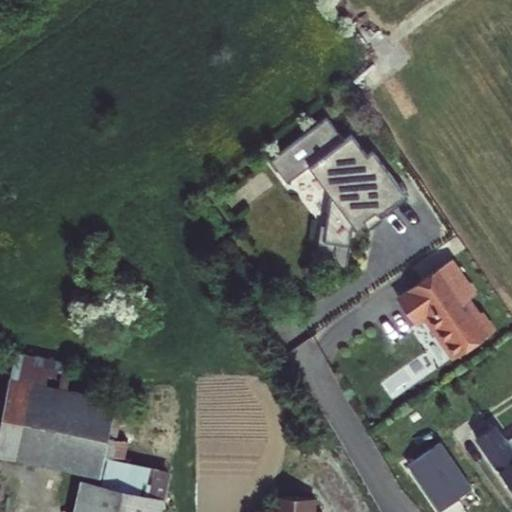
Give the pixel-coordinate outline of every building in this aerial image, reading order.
[(343,268),(344,268),(350,227),(352,226),(355,229),(365,222),(362,218),(373,210),(378,217),(406,197),(370,149),(365,154),(349,133),(341,139),(324,117),(268,159),(285,181),(307,165),(330,196),(327,198),(321,241),(333,243),(332,252),(334,258),(339,265),(343,266),(343,268)] [(449,257),(418,278),(405,288),(414,300),(424,315),(452,356),(488,331),(465,298),(458,287),(466,281),(449,257)] [(466,281),(458,287),(465,298),(473,292),(466,281)] [(414,300),(405,288),(395,294),(414,322),(424,315),(414,300)] [(67,362),(16,352),(8,389),(36,395),(59,400),(67,362)] [(0,427),(0,440),(26,445),(36,395),(8,389),(0,427)] [(103,436),(108,414),(109,411),(59,400),(36,395),(26,445),(98,461),(103,436)] [(119,417),(108,414),(103,436),(115,439),(119,417)] [(511,487),(511,449),(492,422),(475,435),(511,487)] [(121,465),(126,441),(115,439),(103,436),(98,461),(104,461),(121,465)] [(438,440),(403,465),(437,511),(472,486),(438,440)] [(100,481),(162,494),(167,475),(121,465),(104,461),(100,481)] [(158,511),(162,494),(100,481),(79,476),(71,511),(158,511)] [(310,511),(311,497),(272,493),(270,511),(310,511)]
